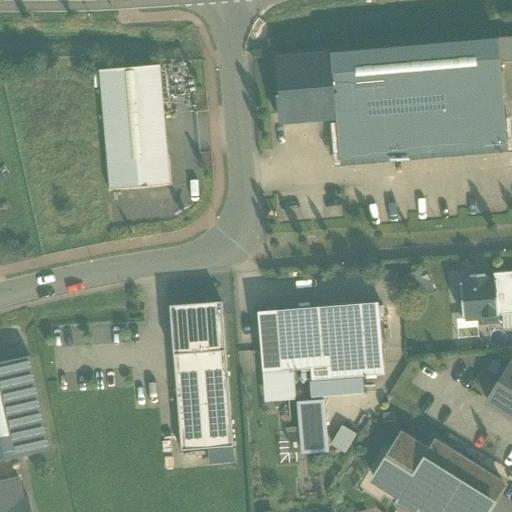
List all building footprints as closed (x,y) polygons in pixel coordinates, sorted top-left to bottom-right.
[(511,38),(497,40),(500,64),(511,63),(511,38)] [(497,40),(330,55),(336,118),(340,166),(507,151),(500,64),(497,40)] [(336,118),(330,55),(277,59),(282,114),(295,114),(304,121),(336,118)] [(160,65),(98,71),(109,191),(170,185),(160,65)] [(511,272),(493,274),(494,281),(496,281),(499,316),(501,316),(511,315),(511,272)] [(485,274),(470,276),(470,283),(460,283),(463,319),(478,318),(479,325),(502,323),(501,316),(499,316),(496,281),(494,281),(485,281),(485,274)] [(181,451),(232,447),(221,303),(169,307),(181,451)] [(378,304),(259,313),(263,372),(382,363),(378,304)] [(91,323),(92,341),(120,340),(119,322),(91,323)] [(29,357),(0,363),(0,461),(49,452),(29,357)] [(511,363),(488,402),(511,417),(511,363)] [(321,398),(296,400),(297,426),(279,427),(281,456),(324,454),(321,398)] [(427,454),(400,436),(373,479),(401,496),(423,460),(427,454)] [(504,487),(434,443),(427,454),(423,460),(493,504),(504,487)] [(488,511),(493,504),(423,460),(401,496),(396,503),(409,511),(416,511),(419,508),(426,511),(488,511)] [(0,511),(30,511),(27,498),(22,498),(17,479),(0,482),(0,511)]
